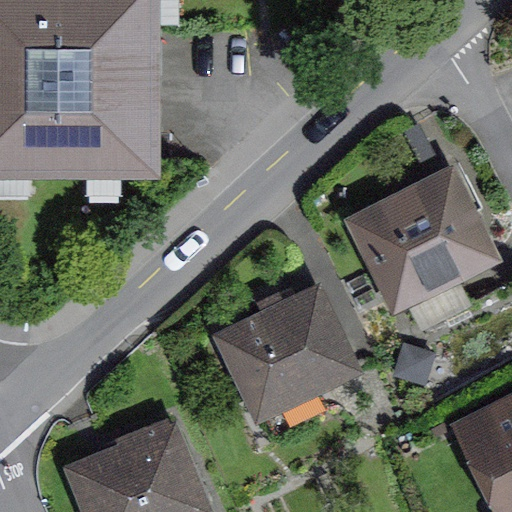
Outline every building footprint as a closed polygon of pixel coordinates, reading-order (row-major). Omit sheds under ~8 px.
[(149,0),(0,0),(0,162),(150,162),(149,0)] [(457,164),(347,214),(393,314),(503,263),(457,164)] [(328,283),(217,337),(260,427),(372,373),(328,283)] [(511,511),(511,391),(450,423),(496,511),(511,511)] [(210,511),(176,419),(63,461),(82,511),(210,511)]
